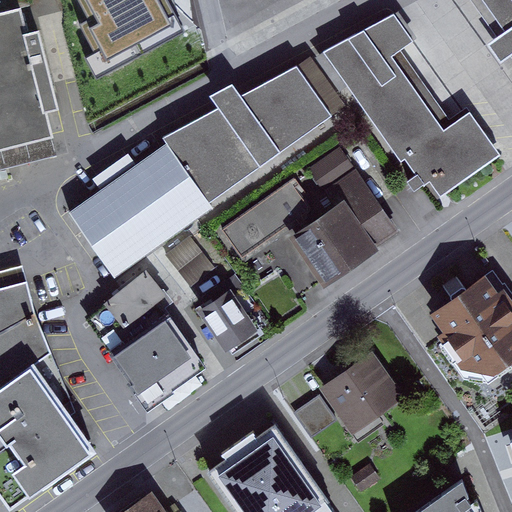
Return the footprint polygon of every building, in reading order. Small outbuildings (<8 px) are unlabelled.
[(80,0),(91,21),(82,26),(97,54),(89,59),(98,76),(181,32),(163,0),(80,0)] [(511,51),(511,0),(486,0),(506,28),(487,41),(500,59),(511,51)] [(21,4),(0,9),(0,146),(53,133),(46,108),(59,105),(39,26),(27,29),(21,4)] [(298,62),(332,111),(355,93),(403,163),(414,156),(444,196),(500,152),(469,108),(451,121),(400,47),(413,39),(395,12),(298,62)] [(166,141),(211,203),(332,111),(298,62),(243,93),(231,79),(209,92),(218,105),(161,134),(166,141)] [(0,167),(58,152),(53,133),(0,146),(0,167)] [(70,209),(114,273),(211,203),(166,141),(70,209)] [(285,234),(323,283),(399,230),(336,145),(310,165),(331,203),(285,234)] [(0,268),(0,382),(35,361),(52,349),(35,309),(22,262),(0,268)] [(89,314),(146,406),(206,363),(168,304),(172,300),(147,266),(89,314)] [(511,350),(511,323),(482,278),(436,309),(478,372),(511,350)] [(231,285),(195,306),(234,351),(265,332),(231,285)] [(325,386),(357,430),(400,399),(369,355),(325,386)] [(35,361),(0,382),(0,489),(12,507),(97,448),(35,361)] [(332,511),(274,426),(214,467),(245,511),(332,511)] [(418,511),(472,511),(454,487),(418,511)] [(165,511),(153,495),(128,511),(165,511)]
